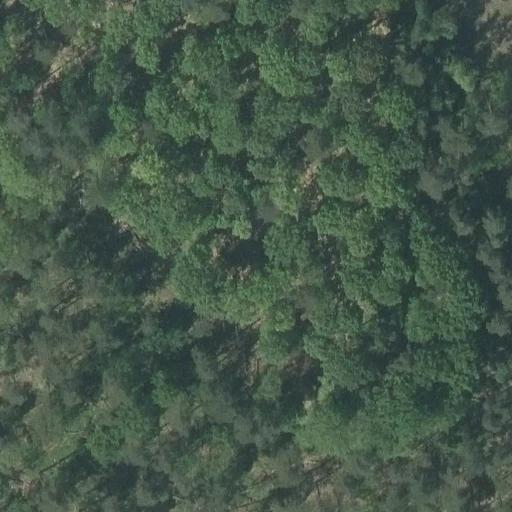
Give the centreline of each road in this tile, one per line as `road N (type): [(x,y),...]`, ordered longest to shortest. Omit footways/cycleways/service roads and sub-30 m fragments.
road 1 (track): [(0,74),(168,241),(511,483)]
road 2 (track): [(332,0),(354,1),(384,44),(399,131),(428,215),(469,264),(511,290)]
